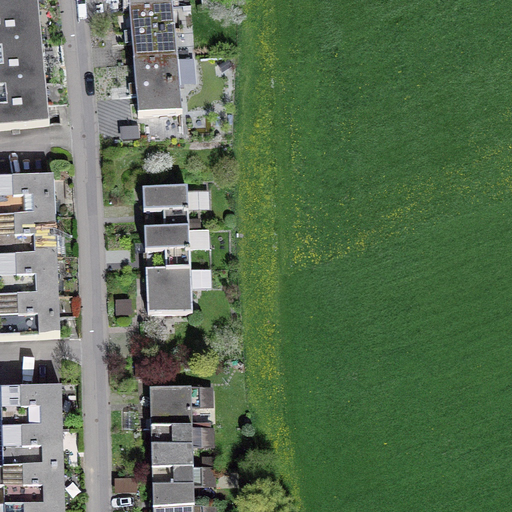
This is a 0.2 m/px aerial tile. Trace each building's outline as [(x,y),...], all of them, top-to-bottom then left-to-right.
[(0,0),(0,16),(42,14),(40,0),(0,0)] [(176,0),(130,0),(131,9),(176,5),(176,0)] [(176,5),(131,9),(136,63),(181,59),(176,5)] [(0,57),(44,54),(42,14),(0,16),(0,57)] [(0,96),(48,93),(44,54),(0,57),(0,96)] [(181,59),(136,63),(141,125),(186,121),(181,59)] [(0,133),(50,130),(48,93),(0,96),(0,133)] [(54,181),(0,182),(0,219),(55,218),(54,181)] [(162,217),(163,235),(188,235),(188,217),(188,194),(143,195),(143,218),(162,217)] [(0,235),(56,234),(55,218),(0,219),(0,235)] [(0,250),(56,249),(56,234),(0,235),(0,250)] [(146,255),(167,254),(167,273),(189,273),(188,235),(163,235),(146,235),(146,255)] [(0,266),(57,264),(56,249),(0,250),(0,266)] [(0,281),(57,279),(57,264),(0,266),(0,281)] [(167,273),(148,273),(149,317),(190,316),(189,273),(167,273)] [(0,293),(58,291),(57,279),(0,281),(0,293)] [(0,306),(58,305),(58,291),(0,293),(0,306)] [(0,339),(59,338),(58,305),(0,306),(0,339)] [(61,391),(0,392),(1,425),(62,424),(61,391)] [(191,400),(153,400),(154,438),(192,438),(191,400)] [(63,439),(62,424),(1,425),(1,440),(63,439)] [(192,438),(154,438),(155,478),(199,477),(198,456),(217,455),(216,437),(192,438)] [(63,454),(63,439),(1,440),(2,456),(63,454)] [(63,469),(63,454),(2,456),(2,470),(22,470),(63,469)] [(63,480),(63,469),(22,470),(22,481),(63,480)] [(199,477),(155,478),(156,511),(197,511),(198,497),(220,497),(220,477),(199,477)] [(64,492),(63,480),(22,481),(22,493),(64,492)] [(0,510),(64,509),(64,492),(22,493),(0,493),(0,510)]
